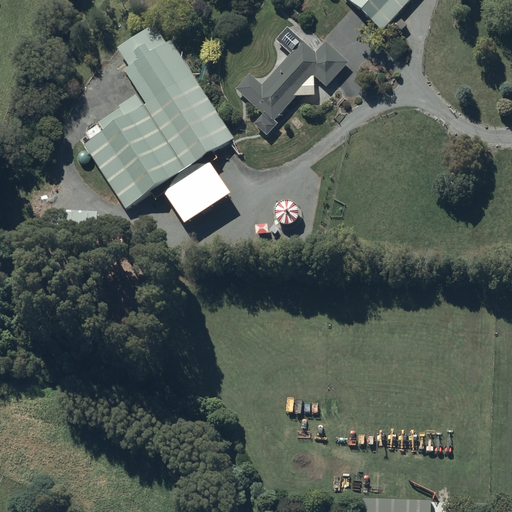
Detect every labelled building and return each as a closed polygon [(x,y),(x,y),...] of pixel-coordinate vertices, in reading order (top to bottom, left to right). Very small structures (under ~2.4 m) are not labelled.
[(344,0),(382,33),(413,0),(344,0)] [(104,135),(83,149),(126,213),(150,197),(155,206),(174,193),(170,186),(236,142),(172,44),(167,47),(154,29),(118,53),(130,71),(125,74),(147,108),(144,110),(138,99),(120,111),(121,113),(99,128),(104,135)] [(263,117),(253,127),(267,139),(278,127),(275,124),(296,100),(315,99),(315,80),(327,91),(349,65),(326,45),(316,55),(288,30),(287,31),(285,30),(276,40),(278,41),(276,43),(291,56),(289,59),(288,58),(261,88),(250,78),(237,93),(263,117)] [(225,151),(214,160),(223,172),(234,163),(225,151)] [(233,205),(212,172),(167,200),(188,233),(233,205)] [(97,217),(52,216),(51,242),(97,243),(97,217)] [(431,511),(431,503),(363,502),(362,511),(431,511)]
